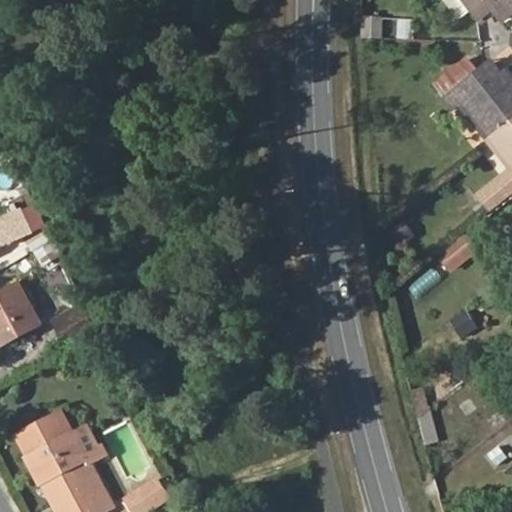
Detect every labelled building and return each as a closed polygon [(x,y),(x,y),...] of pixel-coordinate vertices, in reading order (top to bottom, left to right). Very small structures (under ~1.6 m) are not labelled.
[(511,11),(511,0),(464,0),(479,20),(493,9),(501,20),(511,11)] [(367,33),(382,35),(382,10),(367,10),(367,33)] [(465,58),(432,85),(443,98),(477,71),(465,58)] [(498,78),(504,73),(492,59),(486,64),(498,78)] [(454,112),(463,105),(490,138),(511,119),(511,76),(507,70),(504,73),(498,78),(486,64),(477,71),(443,98),(454,112)] [(511,173),(506,178),(511,185),(511,119),(490,138),(511,165),(511,173)] [(511,173),(511,167),(477,195),(489,210),(511,191),(511,185),(506,178),(511,173)] [(0,228),(6,244),(26,235),(17,213),(0,220),(0,228)] [(438,255),(449,269),(470,250),(460,237),(438,255)] [(47,260),(61,252),(53,238),(40,246),(47,260)] [(0,341),(1,343),(41,322),(21,284),(0,295),(0,341)] [(57,319),(72,346),(101,331),(78,286),(62,294),(71,312),(57,319)] [(78,511),(103,511),(114,506),(86,453),(98,446),(88,426),(74,434),(61,411),(22,432),(33,455),(31,456),(44,481),(58,474),(78,511)] [(59,511),(78,511),(58,474),(44,481),(59,511)] [(130,498),(139,511),(147,511),(170,496),(163,486),(158,479),(130,498)] [(178,491),(171,480),(163,486),(170,496),(178,491)]
